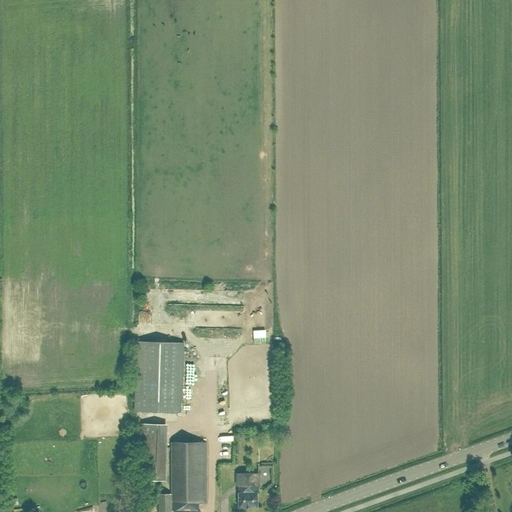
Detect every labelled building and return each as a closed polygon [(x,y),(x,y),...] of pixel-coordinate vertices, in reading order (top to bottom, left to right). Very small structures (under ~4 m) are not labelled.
[(135,342),(133,412),(180,413),(180,403),(182,403),(182,377),(183,343),(135,342)] [(158,481),(158,425),(140,425),(140,481),(158,481)] [(198,511),(198,504),(206,504),(206,443),(170,443),(170,494),(170,511),(198,511)] [(257,508),(257,493),(256,493),(256,487),(259,487),(259,473),(235,474),(235,486),(238,486),(238,493),(238,507),(257,508)] [(158,494),(158,511),(170,511),(170,494),(158,494)]
